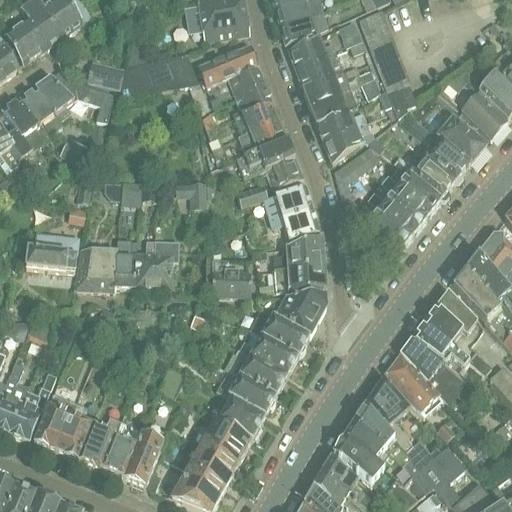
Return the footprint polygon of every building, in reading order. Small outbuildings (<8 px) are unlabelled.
[(43,11),(40,6),(39,6),(34,0),(22,0),(20,1),(24,10),(21,12),(27,23),(4,39),(23,72),(45,56),(53,50),(46,47),(36,30),(48,23),(42,13),(43,11)] [(34,0),(39,6),(40,6),(43,11),(42,13),(48,23),(36,30),(46,47),(53,50),(45,56),(82,30),(71,11),(83,5),(80,0),(59,0),(51,6),(47,0),(34,0)] [(241,0),(226,0),(228,6),(210,9),(209,0),(207,0),(197,2),(199,12),(186,13),(190,38),(203,36),(205,47),(248,40),(241,0)] [(270,0),(275,15),(307,6),(307,4),(314,2),(313,0),(270,0)] [(390,5),(387,0),(362,0),(360,1),(366,16),(375,12),(390,5)] [(411,2),(410,0),(409,0),(390,0),(394,9),(411,2)] [(307,6),(275,15),(279,30),(309,22),(322,18),(318,1),(314,2),(307,4),(307,6)] [(379,17),(359,26),(366,44),(387,36),(379,17)] [(309,22),(279,30),(282,42),(285,50),(310,42),(327,34),(322,18),(309,22)] [(345,53),(361,47),(353,28),(337,34),(345,53)] [(136,40),(125,73),(145,68),(146,62),(145,43),(136,40)] [(318,43),(288,57),(294,74),(335,58),(332,49),(322,52),(318,43)] [(507,53),(501,60),(511,70),(511,44),(510,43),(502,49),(507,53)] [(352,61),(363,56),(361,48),(349,53),(352,61)] [(0,84),(1,87),(2,87),(19,74),(5,49),(0,52),(0,84)] [(202,71),(198,73),(206,92),(224,85),(226,84),(256,71),(249,52),(212,67),(208,65),(203,67),(202,71)] [(335,58),(294,74),(302,93),(333,81),(330,73),(340,69),(335,58)] [(186,59),(145,68),(125,73),(118,104),(188,92),(199,118),(208,115),(186,59)] [(501,60),(494,68),(501,74),(496,79),(511,94),(511,70),(501,60)] [(124,76),(93,68),(88,88),(120,95),(124,76)] [(256,71),(226,84),(235,105),(247,101),(246,97),(264,89),(256,71)] [(470,71),(460,80),(469,90),(477,99),(507,129),(509,126),(511,123),(511,94),(496,79),(482,93),(475,85),(479,82),(470,71)] [(370,75),(356,81),(359,89),(373,83),(370,75)] [(333,81),(302,93),(309,112),(341,100),(340,99),(350,96),(343,77),(333,81)] [(95,126),(106,129),(115,101),(83,91),(66,80),(57,90),(50,83),(35,94),(53,121),(59,128),(70,120),(65,112),(74,106),(75,104),(100,112),(95,126)] [(373,84),(360,90),(367,106),(378,99),(380,98),(374,83),(373,84)] [(239,115),(232,118),(233,123),(241,120),(271,108),(264,89),(246,97),(247,101),(235,105),(239,115)] [(407,118),(407,117),(406,115),(416,111),(409,91),(388,99),(398,124),(407,118)] [(41,129),(53,121),(35,94),(18,106),(40,137),(44,133),(41,129)] [(341,100),(309,112),(316,129),(351,115),(357,113),(350,95),(350,96),(340,99),(341,100)] [(440,96),(434,103),(451,118),(457,111),(440,96)] [(391,111),(386,97),(378,100),(379,102),(384,114),(391,111)] [(477,99),(459,117),(490,147),(505,131),(507,129),(477,99)] [(209,104),(212,113),(221,109),(217,100),(209,104)] [(18,106),(2,117),(13,133),(13,132),(21,143),(31,158),(51,142),(44,133),(40,137),(18,106)] [(271,108),(241,120),(248,139),(279,126),(271,108)] [(351,115),(316,129),(322,146),(366,129),(362,118),(353,121),(351,115)] [(203,123),(201,124),(205,134),(212,132),(216,130),(210,117),(208,118),(208,119),(205,120),(205,121),(203,122),(203,123)] [(452,122),(435,142),(437,145),(470,172),(487,152),(452,122)] [(415,124),(406,135),(420,146),(429,135),(420,128),(415,124)] [(248,139),(237,143),(245,161),(256,156),(256,157),(286,145),(279,126),(248,139)] [(366,129),(322,146),(332,170),(363,147),(366,148),(374,142),(371,137),(369,138),(366,129)] [(94,130),(89,150),(101,153),(105,133),(94,130)] [(0,131),(0,169),(8,180),(19,173),(16,169),(31,158),(21,143),(13,132),(13,133),(5,138),(0,131)] [(205,134),(209,146),(217,143),(212,132),(205,134)] [(374,142),(367,148),(378,160),(385,152),(374,142)] [(245,161),(235,165),(235,166),(243,185),(264,176),(264,177),(294,164),(286,145),(256,157),(256,156),(245,161)] [(426,166),(426,167),(455,190),(456,188),(457,188),(458,188),(462,183),(462,181),(463,180),(470,172),(437,145),(430,153),(434,156),(426,166)] [(224,162),(220,150),(211,153),(211,154),(215,165),(224,162)] [(94,179),(96,175),(99,169),(93,166),(96,161),(78,151),(69,167),(87,177),(88,176),(94,179)] [(368,152),(333,178),(342,208),(352,205),(348,189),(379,167),(368,152)] [(416,157),(400,176),(400,177),(408,183),(412,186),(440,209),(441,207),(442,207),(444,207),(444,206),(448,202),(447,199),(448,198),(454,191),(455,190),(426,167),(426,166),(416,157)] [(294,164),(264,177),(272,196),(302,184),(294,164)] [(388,182),(381,190),(385,194),(393,201),(426,227),(426,226),(436,213),(439,210),(440,209),(412,186),(408,183),(400,177),(400,176),(397,173),(389,183),(388,182)] [(213,191),(225,190),(234,189),(229,176),(211,183),(212,189),(213,191)] [(0,186),(0,193),(6,202),(17,195),(8,182),(0,186)] [(92,190),(80,187),(76,208),(88,210),(92,190)] [(122,189),(104,187),(104,197),(110,205),(121,206),(122,189)] [(124,190),(123,204),(141,204),(141,190),(124,190)] [(262,190),(236,199),(240,212),(262,205),(266,204),(262,190)] [(191,203),(190,203),(190,215),(201,215),(202,191),(191,191),(191,203)] [(157,192),(157,200),(171,200),(171,192),(157,192)] [(266,204),(262,205),(269,228),(273,227),(282,225),(312,215),(305,193),(266,204)] [(373,199),(367,207),(371,211),(380,217),(380,218),(411,244),(412,243),(412,244),(426,227),(393,201),(385,194),(378,202),(373,199)] [(359,216),(353,224),(365,235),(397,260),(397,261),(411,244),(380,218),(380,217),(371,211),(364,220),(359,216)] [(83,229),(84,225),(86,216),(70,213),(68,226),(83,229)] [(282,225),(273,227),(275,234),(284,232),(288,247),(319,238),(312,215),(282,225)] [(251,226),(254,234),(264,230),(262,223),(251,226)] [(266,237),(264,230),(254,234),(256,240),(266,237)] [(75,278),(76,262),(78,244),(35,238),(33,257),(27,257),(26,274),(75,278)] [(493,240),(476,262),(507,296),(511,301),(511,300),(511,299),(507,295),(511,287),(511,279),(510,277),(509,278),(501,270),(501,266),(511,252),(501,239),(493,240)] [(322,271),(320,243),(281,254),(282,262),(272,263),(273,276),(287,275),(322,271)] [(212,246),(214,257),(225,255),(223,244),(212,246)] [(146,247),(145,262),(136,261),(135,294),(152,295),(153,248),(146,247)] [(152,295),(170,296),(171,268),(177,268),(178,248),(153,248),(152,295)] [(511,252),(501,266),(501,270),(509,278),(510,277),(511,279),(511,252)] [(80,256),(74,296),(115,298),(115,294),(116,274),(115,274),(116,263),(116,258),(80,256)] [(252,258),(253,266),(267,264),(266,256),(252,258)] [(129,263),(116,263),(115,274),(116,274),(115,294),(135,294),(136,261),(135,261),(135,260),(129,259),(129,263)] [(476,262),(464,277),(498,312),(511,328),(511,301),(507,296),(476,262)] [(211,302),(250,303),(250,281),(249,281),(246,268),(212,267),(211,302)] [(276,302),(324,295),(322,271),(287,275),(273,276),(276,302)] [(511,328),(498,312),(464,277),(452,294),(485,328),(484,329),(495,341),(494,342),(508,357),(509,356),(511,360),(511,328)] [(477,328),(448,298),(423,331),(468,368),(468,369),(484,382),(491,373),(469,355),(482,337),(474,331),(477,328)] [(324,302),(258,309),(258,315),(261,317),(308,345),(325,314),(324,302)] [(113,316),(103,312),(98,324),(109,328),(113,316)] [(135,323),(138,314),(124,314),(124,323),(135,323)] [(138,314),(135,323),(150,323),(151,314),(138,314)] [(187,321),(177,317),(173,328),(183,331),(187,321)] [(297,365),(308,345),(261,317),(255,327),(256,328),(249,338),(252,339),(297,365)] [(204,323),(193,321),(189,332),(199,336),(204,323)] [(31,332),(26,342),(45,351),(55,328),(31,332)] [(423,331),(411,348),(441,370),(457,382),(458,382),(463,375),(468,369),(468,368),(423,331)] [(197,341),(188,338),(184,348),(193,352),(197,341)] [(287,384),(297,365),(252,339),(246,349),(244,348),(238,357),(287,384)] [(439,403),(451,416),(471,396),(458,382),(457,382),(441,370),(411,348),(400,361),(435,398),(439,403)] [(276,404),(287,384),(238,357),(236,361),(232,360),(223,376),(227,378),(227,377),(276,404)] [(421,419),(439,403),(435,398),(400,361),(385,381),(421,419)] [(0,404),(0,437),(9,441),(26,397),(27,397),(28,393),(20,390),(22,385),(19,383),(24,371),(14,367),(9,380),(1,400),(0,404)] [(168,373),(164,382),(157,397),(174,405),(178,398),(173,395),(181,379),(179,378),(172,374),(168,373)] [(511,384),(502,373),(488,385),(511,411),(511,384)] [(228,404),(264,424),(276,404),(227,377),(227,378),(216,398),(228,404)] [(50,396),(55,381),(47,378),(41,393),(38,402),(27,397),(26,397),(9,441),(29,449),(42,416),(50,396)] [(393,429),(409,416),(383,385),(381,387),(382,387),(369,406),(368,406),(364,412),(365,412),(384,436),(393,446),(410,466),(411,466),(419,475),(446,452),(449,450),(446,447),(440,441),(433,447),(438,453),(423,465),(412,452),(411,453),(407,448),(412,445),(399,431),(393,429)] [(231,406),(218,430),(251,448),(264,424),(228,404),(231,406)] [(48,414),(34,450),(56,459),(75,410),(65,407),(61,419),(48,414)] [(56,459),(77,468),(92,431),(81,427),(86,415),(75,410),(56,459)] [(410,466),(393,446),(384,436),(365,412),(364,412),(364,413),(353,429),(385,456),(384,459),(401,473),(401,474),(411,484),(424,500),(433,492),(419,475),(411,466),(410,466)] [(105,436),(92,431),(77,468),(100,477),(119,428),(110,424),(105,436)] [(100,477),(122,485),(135,452),(136,452),(140,441),(131,437),(133,432),(119,428),(100,477)] [(214,428),(201,452),(238,472),(251,448),(218,430),(214,428)] [(353,429),(343,444),(374,470),(396,489),(402,494),(403,493),(411,484),(401,474),(401,473),(384,459),(385,456),(353,429)] [(437,437),(440,441),(446,447),(455,440),(445,429),(437,437)] [(511,438),(503,429),(484,445),(492,455),(511,438)] [(157,461),(160,454),(162,449),(167,439),(144,430),(141,440),(140,441),(136,452),(135,452),(122,485),(144,494),(151,479),(157,461)] [(410,511),(418,506),(417,505),(403,493),(402,494),(396,489),(374,470),(343,444),(333,460),(370,492),(377,485),(380,487),(377,490),(385,497),(384,498),(401,511),(410,511)] [(201,452),(187,477),(224,497),(238,472),(201,452)] [(502,511),(500,511),(496,511),(446,452),(419,475),(433,492),(449,511),(502,511)] [(174,460),(160,454),(157,461),(171,467),(174,460)] [(357,486),(331,464),(322,479),(346,501),(361,511),(364,511),(370,503),(353,492),(357,486)] [(187,511),(215,511),(224,497),(187,477),(171,505),(187,511)] [(160,483),(151,479),(144,494),(154,498),(160,483)] [(340,511),(341,510),(344,511),(364,511),(361,511),(346,501),(322,479),(314,493),(333,511),(340,511)] [(511,511),(511,504),(511,505),(505,498),(504,499),(494,486),(487,491),(502,511),(511,511)] [(6,511),(14,494),(0,487),(0,511),(6,511)] [(333,511),(314,493),(304,510),(305,511),(333,511)] [(31,511),(35,502),(14,494),(6,511),(31,511)] [(432,499),(425,505),(431,511),(433,511),(440,508),(432,499)] [(58,511),(59,511),(35,502),(31,511),(58,511)]
